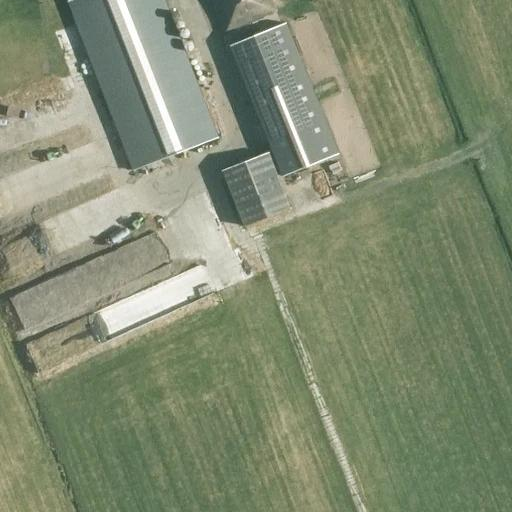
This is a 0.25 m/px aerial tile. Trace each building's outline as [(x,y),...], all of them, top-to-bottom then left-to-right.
[(81,24),(138,169),(218,137),(164,0),(71,0),(72,0),(81,24)] [(210,0),(224,33),(274,13),(268,0),(210,0)] [(284,25),(227,48),(280,179),(336,157),(284,25)] [(289,210),(267,154),(222,173),(244,228),(289,210)] [(313,205),(331,198),(324,179),(289,191),(293,204),(311,198),(313,205)] [(165,234),(76,272),(88,300),(177,261),(165,234)]
